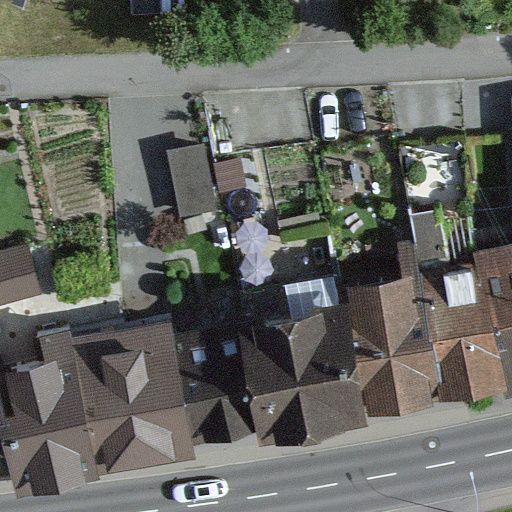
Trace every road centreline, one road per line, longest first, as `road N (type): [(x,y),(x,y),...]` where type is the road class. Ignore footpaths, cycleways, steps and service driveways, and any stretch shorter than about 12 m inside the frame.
road 1 (residential): [(0,81),(511,46)]
road 2 (primary): [(511,450),(135,511)]
